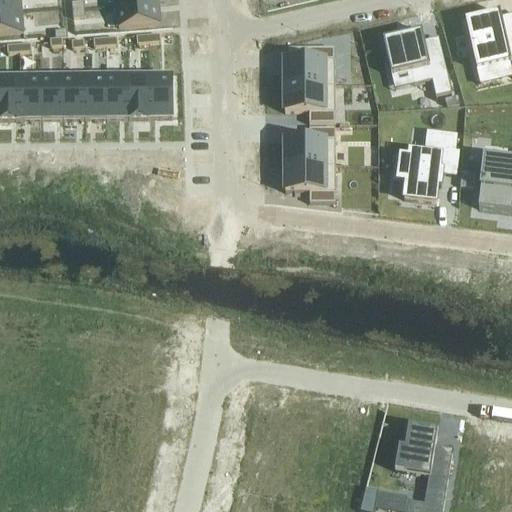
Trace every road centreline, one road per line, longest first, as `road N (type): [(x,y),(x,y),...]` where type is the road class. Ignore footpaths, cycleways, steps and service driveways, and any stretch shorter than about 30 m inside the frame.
road 1 (residential): [(214,363),(511,414)]
road 2 (residential): [(224,210),(511,247)]
road 3 (residential): [(224,210),(221,33)]
road 4 (residential): [(221,33),(386,0)]
road 5 (residential): [(186,511),(214,363)]
